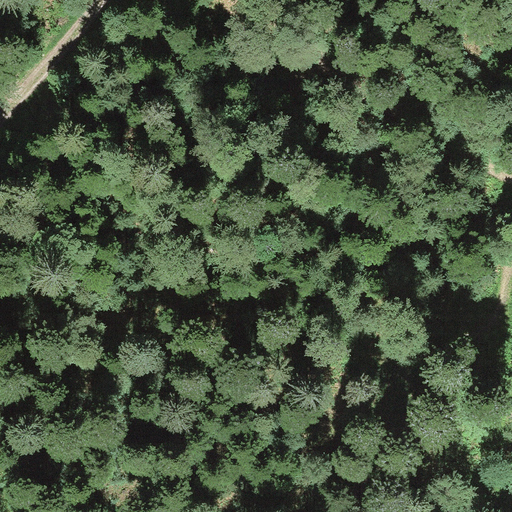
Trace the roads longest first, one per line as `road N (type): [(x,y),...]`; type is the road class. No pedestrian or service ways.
road 1 (track): [(262,0),(334,79),(511,183)]
road 2 (track): [(100,0),(0,126)]
